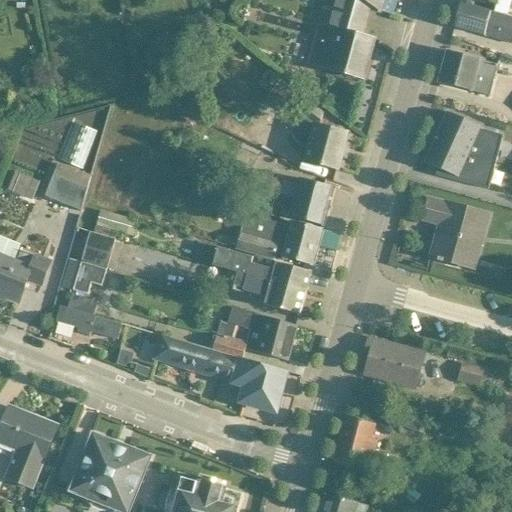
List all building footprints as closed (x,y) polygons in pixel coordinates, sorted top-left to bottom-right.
[(363,0),(382,12),(385,0),(363,0)] [(454,31),(511,45),(511,17),(461,5),(454,31)] [(307,67),(366,83),(378,40),(319,24),(307,67)] [(438,85),(490,98),(498,67),(446,54),(438,85)] [(77,151),(96,153),(98,115),(80,114),(77,151)] [(447,114),(436,140),(471,154),(497,161),(501,135),(481,130),(447,114)] [(302,163),(339,173),(350,134),(313,124),(302,163)] [(424,170),(490,188),(497,161),(471,154),(436,140),(424,170)] [(83,177),(32,160),(27,177),(39,181),(35,194),(73,206),(83,177)] [(299,182),(294,200),(331,210),(336,192),(299,182)] [(429,261),(477,274),(492,215),(429,199),(422,224),(438,228),(429,261)] [(289,219),(326,229),(331,210),(294,200),(289,219)] [(92,270),(103,274),(123,207),(103,201),(98,217),(82,212),(58,290),(83,298),(92,270)] [(290,225),(285,240),(321,251),(326,235),(290,225)] [(280,258),(316,268),(321,251),(285,240),(280,258)] [(201,264),(202,244),(182,243),(181,263),(201,264)] [(0,301),(18,308),(33,268),(0,255),(0,301)] [(277,266),(272,284),(308,295),(313,276),(277,266)] [(265,307),(302,317),(308,295),(272,284),(265,307)] [(222,345),(287,363),(297,327),(233,309),(222,345)] [(153,360),(230,384),(238,358),(161,334),(153,360)] [(358,373),(417,389),(427,352),(368,336),(358,373)] [(226,405),(277,420),(290,375),(240,360),(226,405)] [(449,360),(445,381),(475,386),(479,366),(449,360)] [(464,388),(454,420),(469,424),(478,393),(464,388)] [(5,478),(32,489),(58,423),(8,403),(0,422),(0,444),(15,450),(5,478)] [(335,460),(368,467),(378,423),(345,416),(335,460)] [(71,490),(125,511),(128,511),(151,454),(94,431),(71,490)] [(180,474),(169,511),(236,511),(242,492),(180,474)] [(326,493),(320,511),(356,511),(359,502),(326,493)]
